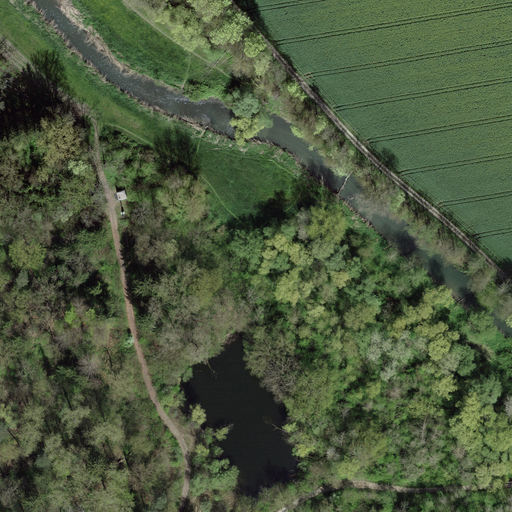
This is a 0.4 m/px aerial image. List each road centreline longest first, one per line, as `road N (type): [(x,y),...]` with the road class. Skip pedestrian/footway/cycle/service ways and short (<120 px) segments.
road 1 (track): [(82,122),(93,132),(147,395),(186,457),(177,511)]
road 2 (track): [(511,282),(370,158),(226,0)]
road 3 (track): [(511,485),(343,485),(284,511)]
